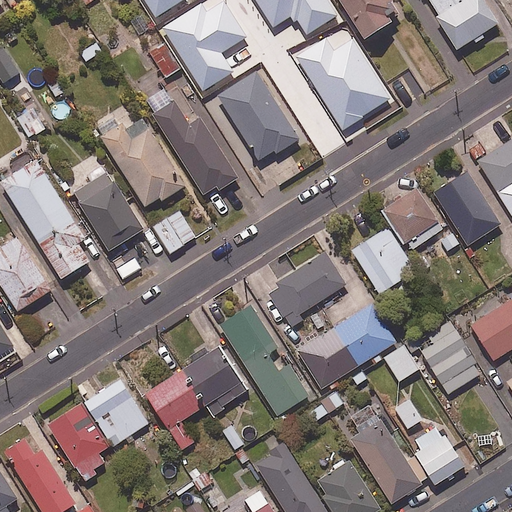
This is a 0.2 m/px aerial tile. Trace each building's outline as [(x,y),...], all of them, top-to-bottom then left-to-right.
[(189,0),(145,0),(158,21),(191,2),(189,0)] [(242,0),(196,0),(196,1),(211,22),(242,0)] [(408,19),(396,0),(346,0),(372,40),(408,19)] [(429,0),(457,47),(497,24),(483,0),(429,0)] [(204,48),(183,17),(163,29),(184,61),(204,48)] [(180,67),(163,42),(148,53),(164,77),(180,67)] [(18,72),(1,43),(0,44),(0,77),(2,82),(18,72)] [(276,152),(299,137),(255,70),(216,96),(258,159),(274,148),(276,152)] [(188,123),(173,99),(151,113),(204,198),(237,177),(199,116),(188,123)] [(184,185),(131,102),(94,126),(147,209),(184,185)] [(44,128),(33,107),(14,117),(26,138),(44,128)] [(494,193),(511,181),(511,137),(474,162),(494,193)] [(143,228),(97,154),(75,168),(85,183),(71,191),(116,265),(134,254),(125,239),(143,228)] [(83,237),(36,159),(0,180),(59,278),(88,260),(77,241),(83,237)] [(500,223),(467,169),(433,191),(467,244),(500,223)] [(511,222),(511,181),(494,193),(511,222)] [(443,227),(415,187),(382,209),(409,250),(443,227)] [(195,237),(179,210),(154,225),(170,252),(195,237)] [(414,270),(388,226),(351,248),(377,292),(414,270)] [(52,288),(17,230),(0,240),(0,281),(17,309),(52,288)] [(511,232),(496,242),(511,267),(511,232)] [(345,283),(326,252),(266,290),(289,327),(302,319),(298,313),(345,283)] [(511,346),(511,297),(470,324),(492,359),(511,346)] [(395,340),(371,303),(297,350),(321,388),(395,340)] [(277,346),(250,304),(219,324),(277,414),(308,394),(288,362),(277,369),(267,353),(277,346)] [(0,357),(18,347),(0,317),(0,357)] [(481,371),(449,320),(415,341),(447,393),(481,371)] [(181,368),(205,403),(211,412),(246,389),(215,342),(198,353),(200,355),(181,368)] [(418,368),(403,344),(383,356),(399,380),(418,368)] [(205,403),(181,368),(144,392),(181,449),(193,441),(180,420),(205,403)] [(147,423),(119,378),(84,401),(112,445),(147,423)] [(342,402),(334,390),(306,408),(314,421),(342,402)] [(421,419),(408,398),(394,408),(407,428),(421,419)] [(108,445),(78,401),(45,423),(82,477),(104,462),(97,452),(108,445)] [(421,482),(379,419),(350,438),(392,502),(421,482)] [(463,465),(444,434),(413,454),(431,485),(463,465)] [(33,453),(24,439),(4,451),(42,511),(58,511),(74,502),(40,449),(33,453)] [(326,511),(284,444),(255,462),(286,511),(326,511)] [(373,511),(379,508),(349,460),(315,481),(334,511),(373,511)] [(0,511),(22,511),(28,509),(0,462),(0,511)] [(200,465),(189,473),(199,489),(211,482),(200,465)] [(273,511),(259,490),(224,511),(273,511)]
